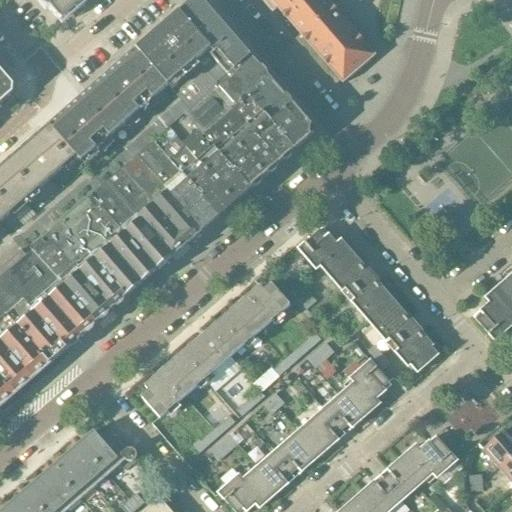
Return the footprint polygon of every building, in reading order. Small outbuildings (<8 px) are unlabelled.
[(85,0),(44,0),(62,20),(85,0)] [(251,58),(202,1),(201,0),(194,0),(194,1),(176,16),(208,52),(209,52),(218,63),(190,88),(178,98),(180,101),(124,149),(133,159),(188,110),(189,111),(251,58)] [(376,57),(326,0),(261,0),(272,13),(277,9),(343,85),(376,57)] [(168,87),(208,52),(176,16),(134,53),(166,89),(168,87)] [(178,98),(190,88),(218,63),(209,52),(208,52),(168,87),(178,98)] [(123,126),(166,89),(134,53),(92,90),(123,126)] [(246,98),(269,78),(251,58),(189,111),(183,115),(201,137),(216,124),(246,98)] [(0,106),(13,95),(14,87),(0,70),(0,106)] [(313,129),(269,78),(246,98),(260,115),(293,153),(312,137),(313,129)] [(79,164),(123,126),(92,90),(48,128),(73,157),(74,157),(79,164)] [(218,152),(231,141),(246,128),(260,115),(246,98),(216,124),(201,137),(202,137),(204,136),(218,152)] [(293,153),(260,115),(246,128),(279,166),(293,153)] [(69,167),(66,164),(73,157),(48,128),(0,169),(0,178),(21,203),(30,195),(33,198),(43,190),(40,186),(54,174),(57,177),(69,167)] [(279,166),(246,128),(231,141),(264,179),(279,166)] [(231,141),(218,152),(216,154),(216,155),(248,192),(264,179),(231,141)] [(180,177),(182,175),(154,144),(137,157),(201,233),(208,228),(217,219),(180,177)] [(248,192),(216,155),(216,154),(211,149),(196,163),(233,205),(248,192)] [(201,233),(137,157),(121,171),(186,246),(201,233)] [(196,163),(182,175),(180,177),(217,219),(233,205),(196,163)] [(186,246),(121,171),(107,183),(171,260),(186,246)] [(18,212),(15,208),(21,203),(0,178),(0,221),(4,218),(7,221),(18,212)] [(171,260),(107,183),(91,196),(156,273),(171,260)] [(156,273),(91,196),(76,209),(142,285),(156,273)] [(142,285),(76,209),(59,223),(125,299),(142,285)] [(125,299),(59,223),(45,235),(49,240),(111,312),(125,299)] [(352,255),(341,242),(336,246),(328,236),(326,239),(320,232),(298,251),(316,271),(320,268),(327,276),(352,255)] [(111,312),(49,240),(45,244),(41,240),(30,249),(32,251),(96,325),(111,312)] [(96,325),(32,251),(26,256),(21,251),(12,259),(81,338),(96,325)] [(372,275),(366,268),(363,264),(362,266),(352,255),(327,276),(342,293),(345,290),(349,295),(372,275)] [(81,338),(12,259),(0,268),(0,279),(65,352),(81,338)] [(395,304),(391,299),(380,287),(382,286),(372,275),(349,295),(355,301),(351,304),(370,325),(395,304)] [(511,276),(496,290),(511,307),(511,276)] [(65,352),(0,279),(0,308),(49,365),(65,352)] [(295,299),(305,291),(299,285),(290,293),(295,299)] [(244,347),(289,307),(271,286),(264,292),(260,288),(221,321),(244,347)] [(511,321),(511,319),(511,307),(496,290),(485,300),(489,304),(480,312),(482,315),(475,321),(494,343),(511,326),(511,321)] [(301,305),(310,297),(305,291),(295,299),(301,305)] [(306,311),(315,303),(310,297),(301,305),(306,311)] [(417,326),(410,318),(407,315),(406,316),(395,304),(370,325),(385,343),(389,340),(394,346),(417,326)] [(49,365),(0,308),(0,343),(32,380),(49,365)] [(204,381),(244,347),(221,321),(181,356),(204,381)] [(437,357),(430,349),(432,347),(424,338),(426,336),(417,326),(394,346),(398,351),(395,354),(408,369),(410,366),(417,374),(437,357)] [(334,343),(343,335),(338,328),(329,337),(334,343)] [(278,378),(320,342),(313,334),(307,339),(309,341),(273,373),(278,378)] [(339,349),(349,341),(343,335),(334,343),(339,349)] [(32,380),(0,343),(0,378),(15,396),(32,380)] [(333,354),(325,345),(319,350),(327,359),(333,354)] [(382,356),(374,347),(367,353),(376,362),(382,356)] [(327,359),(319,350),(313,355),(321,365),(327,359)] [(321,365),(313,355),(307,361),(315,370),(321,365)] [(159,420),(204,381),(181,356),(144,388),(149,393),(141,399),(159,420)] [(390,365),(382,356),(376,362),(384,371),(390,365)] [(382,390),(389,384),(370,362),(350,380),(354,385),(347,391),(368,415),(379,405),(375,401),(385,392),(382,390)] [(0,408),(15,396),(0,378),(0,408)] [(368,415),(347,391),(324,411),(345,436),(353,429),(353,428),(368,415)] [(259,393),(237,412),(242,417),(264,398),(259,393)] [(284,405),(276,396),(269,401),(278,410),(284,405)] [(278,410),(269,401),(263,407),(272,416),(278,410)] [(187,466),(234,424),(229,419),(217,403),(201,416),(214,432),(201,444),(199,442),(193,447),(190,444),(177,455),(187,466)] [(345,436),(324,411),(298,433),(319,457),(336,443),(337,443),(345,436)] [(66,511),(80,501),(120,466),(125,472),(135,463),(134,462),(135,453),(133,452),(132,451),(131,451),(130,450),(129,451),(128,451),(126,451),(125,452),(107,431),(98,438),(93,432),(1,511),(66,511)] [(319,457),(298,433),(273,455),(295,480),(303,473),(302,472),(319,457)] [(499,469),(511,458),(511,439),(508,439),(503,433),(482,450),(499,469)] [(237,446),(229,437),(223,442),(231,451),(237,446)] [(456,462),(437,440),(431,446),(429,443),(419,451),(415,447),(404,457),(425,481),(432,475),(436,480),(456,462)] [(231,451),(223,442),(217,448),(225,457),(231,451)] [(225,457),(217,448),(211,453),(219,462),(225,457)] [(295,480),(273,455),(249,475),(270,500),(286,486),(286,487),(295,480)] [(425,481),(404,457),(389,470),(388,470),(380,477),(401,502),(425,481)] [(511,458),(499,469),(511,484),(511,458)] [(270,500),(249,475),(242,481),(238,477),(218,495),(233,511),(242,511),(243,511),(244,511),(247,511),(255,505),(259,510),(270,500)] [(389,511),(401,502),(380,477),(371,484),(372,485),(357,498),(368,511),(389,511)] [(482,485),(481,477),(469,478),(469,486),(482,485)] [(482,493),(482,485),(469,486),(470,494),(482,493)] [(123,511),(134,511),(144,505),(135,495),(120,508),(123,511)] [(368,511),(357,498),(340,511),(368,511)] [(170,511),(159,499),(144,511),(170,511)] [(441,502),(435,507),(438,511),(445,511),(448,510),(441,502)]
